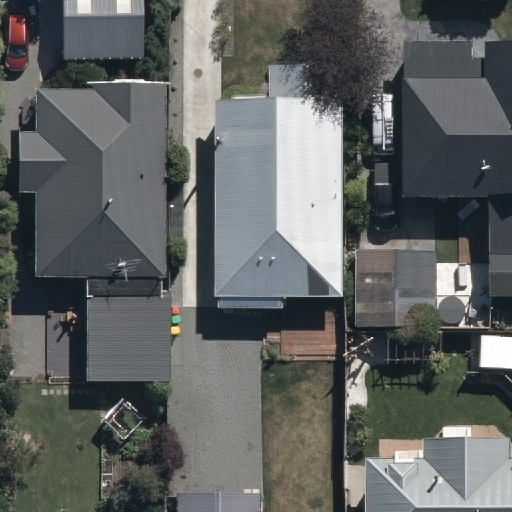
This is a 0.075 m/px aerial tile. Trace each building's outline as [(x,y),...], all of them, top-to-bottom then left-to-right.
[(142,0),(62,0),(64,61),(144,59),(142,0)] [(511,296),(511,32),(482,33),(482,68),(404,68),(404,191),(490,191),(490,296),(511,296)] [(267,94),(213,94),(212,304),(287,304),(287,295),(341,295),(341,59),(267,58),(267,94)] [(35,185),(34,271),(80,272),(79,375),(166,377),(171,71),(83,70),(82,81),(33,80),(33,124),(13,124),(12,184),(35,185)] [(435,249),(354,248),(353,319),(434,320),(435,249)] [(424,445),(362,445),(362,511),(511,511),(511,452),(510,453),(510,426),(424,426),(424,445)] [(257,511),(258,483),(175,484),(174,511),(257,511)]
